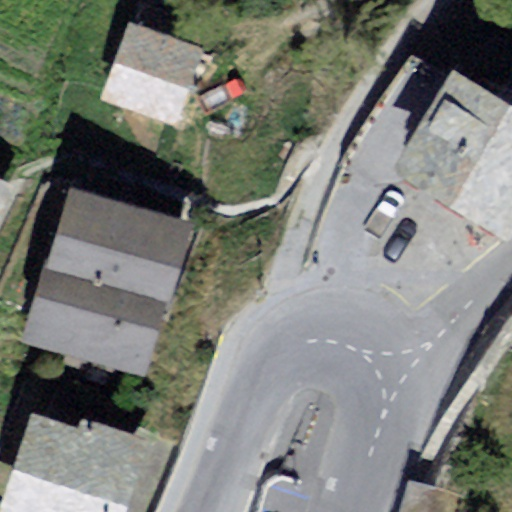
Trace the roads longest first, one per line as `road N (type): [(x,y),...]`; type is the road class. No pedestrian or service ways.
road 1 (track): [(299,339),(286,267),(332,140),(436,0)]
road 2 (tertiary): [(205,511),(262,376),(299,339),(330,332),(358,341),(385,366)]
road 3 (residential): [(385,366),(468,317),(511,275)]
road 4 (residential): [(385,366),(384,423),(351,511)]
